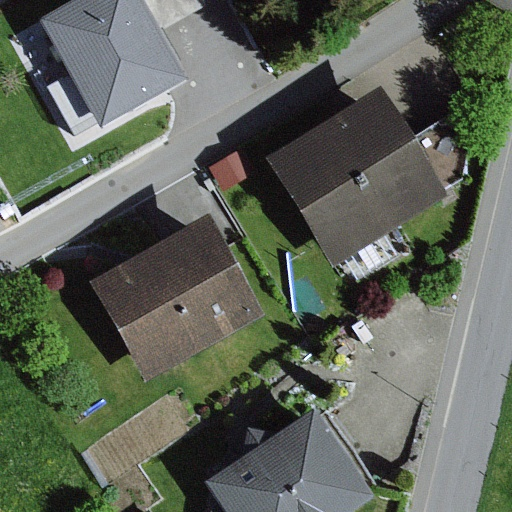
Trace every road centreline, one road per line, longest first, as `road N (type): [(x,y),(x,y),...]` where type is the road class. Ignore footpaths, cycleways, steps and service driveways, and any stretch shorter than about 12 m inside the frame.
road 1 (residential): [(432,0),(68,215)]
road 2 (residential): [(511,232),(446,511)]
